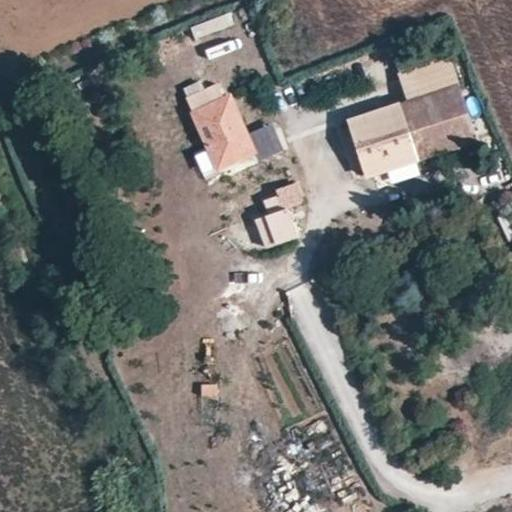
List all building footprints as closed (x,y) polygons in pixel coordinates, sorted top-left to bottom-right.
[(475,139),(450,59),(401,74),(409,101),(346,120),(367,172),(475,139)] [(193,113),(217,166),(253,150),(229,97),(193,113)] [(201,148),(192,152),(209,182),(217,178),(201,148)] [(280,208),(304,205),(302,185),(277,188),(280,208)] [(261,220),(271,241),(296,230),(286,208),(261,220)] [(408,329),(455,367),(471,348),(465,344),(489,314),(459,290),(450,301),(438,292),(408,329)] [(217,414),(219,384),(202,383),(200,413),(217,414)]
